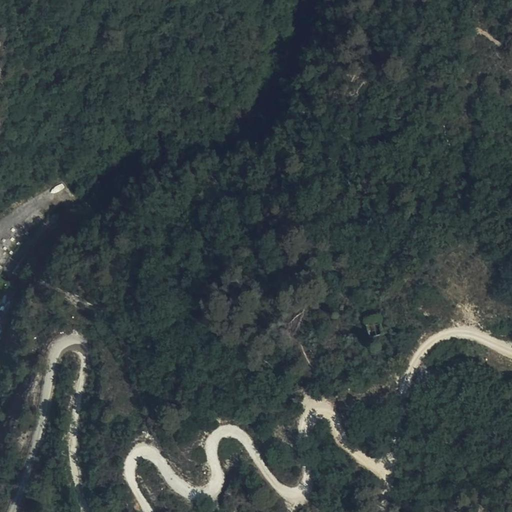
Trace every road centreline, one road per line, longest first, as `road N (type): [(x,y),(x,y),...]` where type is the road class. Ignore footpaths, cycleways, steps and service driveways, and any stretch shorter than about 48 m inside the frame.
road 1 (track): [(147,511),(131,481),(140,451),(149,451),(177,486),(208,495),(218,485),(210,450),(218,431),(239,435),(280,490),(301,493),(308,483),(304,426),(318,412),(330,412),(357,451),(385,469)]
road 2 (track): [(9,511),(36,445),(55,350),(73,340),(84,354),(74,451),(87,511)]
road 3 (track): [(511,352),(476,336),(447,335),(422,350),(407,378),(385,469)]
